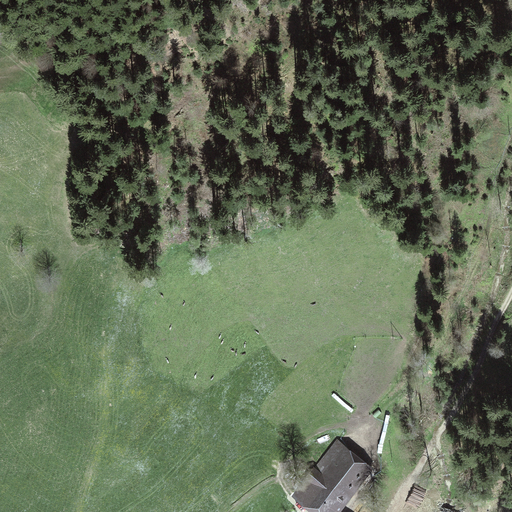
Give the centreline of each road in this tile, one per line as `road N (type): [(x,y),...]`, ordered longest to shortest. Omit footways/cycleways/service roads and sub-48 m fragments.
road 1 (track): [(346,511),(375,468),(365,416),(435,348),(461,297),(511,130)]
road 2 (track): [(511,293),(393,511)]
